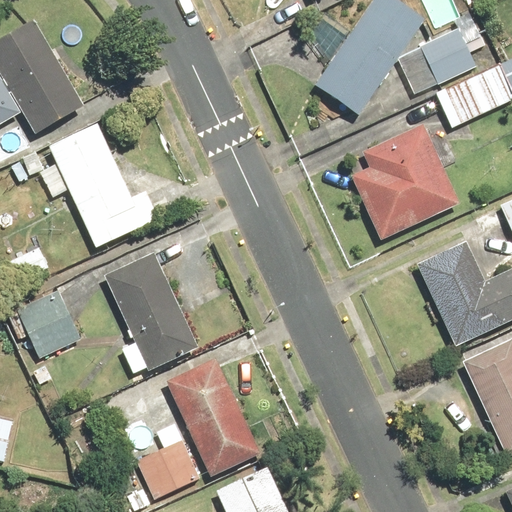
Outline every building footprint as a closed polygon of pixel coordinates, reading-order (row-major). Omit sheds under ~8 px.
[(431,21),(398,0),(373,0),(318,86),(367,118),(431,21)] [(44,24),(0,46),(0,69),(31,132),(85,105),(44,24)] [(511,100),(511,95),(498,65),(437,94),(453,128),(511,100)] [(122,116),(53,148),(100,248),(170,216),(122,116)] [(465,202),(427,121),(366,150),(371,162),(349,172),(382,241),(465,202)] [(511,204),(499,211),(511,235),(511,204)] [(478,242),(422,266),(456,345),(511,320),(511,268),(492,277),(478,242)] [(38,247),(7,262),(19,286),(50,272),(38,247)] [(165,247),(111,273),(153,360),(207,334),(165,247)] [(78,338),(56,290),(14,310),(36,357),(78,338)] [(511,339),(467,359),(508,458),(511,456),(511,339)] [(224,353),(170,378),(216,478),(271,453),(224,353)] [(12,423),(0,419),(0,460),(3,461),(12,423)] [(296,511),(274,464),(218,490),(228,511),(296,511)]
